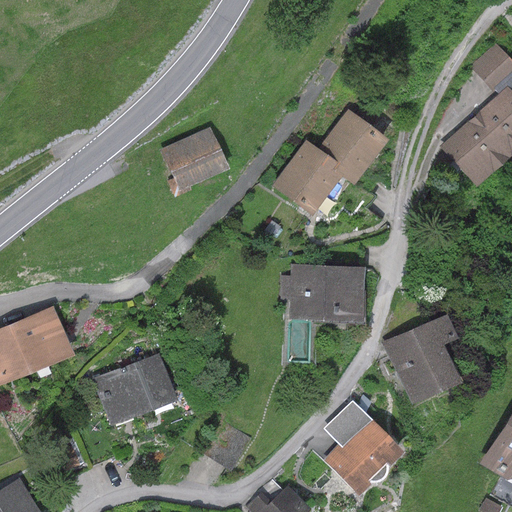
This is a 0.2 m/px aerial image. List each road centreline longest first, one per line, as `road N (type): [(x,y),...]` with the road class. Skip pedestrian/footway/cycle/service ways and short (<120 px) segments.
road 1 (residential): [(500,0),(449,68),(418,138),(371,341),(333,404),(238,491),(213,497),(143,490),(88,511)]
road 2 (tertiary): [(0,232),(173,82),(234,0)]
